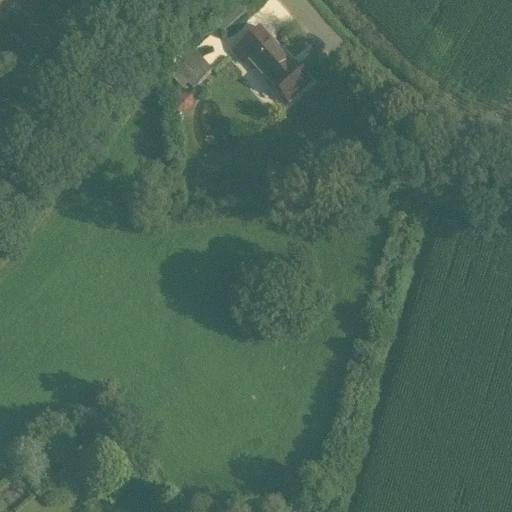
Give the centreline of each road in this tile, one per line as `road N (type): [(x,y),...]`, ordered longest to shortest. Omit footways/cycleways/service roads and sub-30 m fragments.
road 1 (tertiary): [(511,171),(407,120),(296,0)]
road 2 (unclassified): [(0,188),(155,0)]
